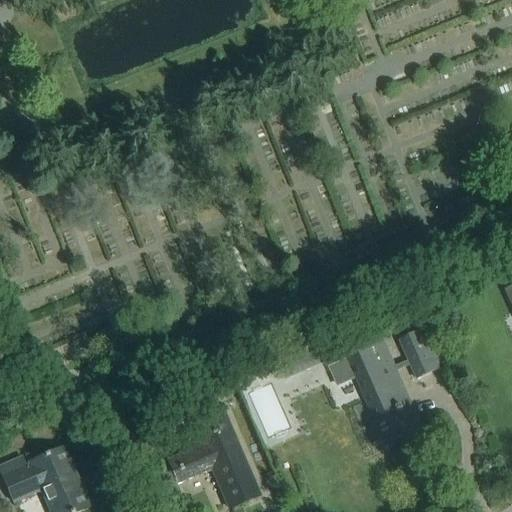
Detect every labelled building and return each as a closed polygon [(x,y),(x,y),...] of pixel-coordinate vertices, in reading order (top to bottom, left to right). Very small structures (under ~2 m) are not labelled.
[(407,363),(415,381),(445,369),(427,329),(398,341),(407,363)] [(349,353),(342,337),(316,349),(324,365),(349,353)] [(338,385),(356,377),(385,444),(417,430),(381,348),(331,370),(338,385)] [(201,447),(174,459),(183,480),(211,468),(228,509),(259,495),(220,406),(189,419),(201,447)] [(84,511),(94,508),(86,489),(82,491),(64,449),(28,465),(28,466),(1,478),(12,503),(40,492),(48,511),(84,511)]
